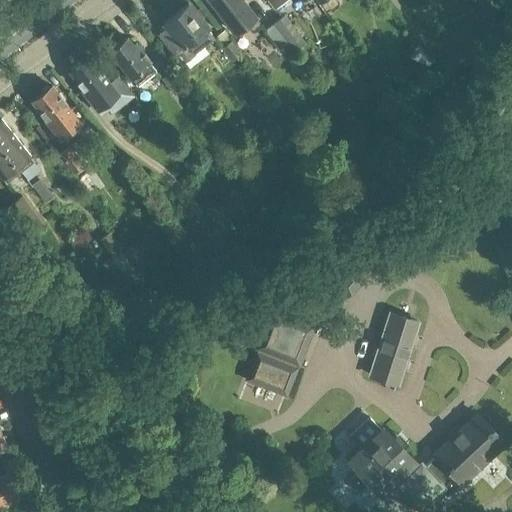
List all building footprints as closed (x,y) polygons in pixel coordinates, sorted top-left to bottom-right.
[(210,0),(224,17),(221,20),(230,32),(233,29),(236,33),(247,25),(254,32),(262,26),(241,0),(210,0)] [(266,0),(275,11),(289,0),(299,0),(302,3),(305,0),(266,0)] [(189,4),(164,23),(184,49),(177,54),(184,64),(215,40),(212,35),(212,34),(189,4)] [(511,31),(495,12),(438,60),(455,80),(511,32),(511,31)] [(305,42),(284,15),(273,24),(293,51),(305,42)] [(263,32),(278,51),(287,44),(272,25),(263,32)] [(243,55),(226,32),(215,40),(233,62),(243,55)] [(131,79),(138,87),(157,72),(151,64),(151,63),(137,44),(134,46),(128,39),(121,45),(118,44),(113,48),(113,51),(110,53),(131,79)] [(119,74),(109,81),(90,58),(88,60),(84,59),(79,62),(79,67),(70,74),(83,90),(81,91),(90,103),(91,102),(103,117),(111,110),(113,113),(135,96),(119,74)] [(185,88),(172,72),(162,79),(175,96),(185,88)] [(42,96),(33,104),(46,120),(44,121),(53,132),(60,140),(68,134),(62,124),(74,115),(53,88),(50,90),(47,89),(42,92),(42,96)] [(381,131),(373,119),(358,129),(366,141),(381,131)] [(2,121),(0,122),(0,147),(19,172),(28,182),(41,171),(34,163),(30,157),(31,156),(2,121)] [(6,182),(19,172),(0,147),(0,176),(2,179),(4,179),(6,182)] [(70,148),(60,155),(74,173),(83,167),(70,148)] [(340,185),(318,165),(304,181),(325,201),(340,185)] [(54,196),(40,179),(31,186),(45,203),(54,196)] [(249,215),(231,192),(220,201),(238,224),(249,215)] [(23,198),(6,209),(25,236),(42,225),(23,198)] [(124,246),(133,239),(125,228),(116,235),(124,246)] [(257,258),(252,252),(238,232),(203,259),(222,284),(257,258)] [(117,285),(134,272),(120,252),(103,265),(117,285)] [(270,307),(254,350),(300,367),(316,324),(270,307)] [(399,387),(420,322),(389,312),(368,377),(399,387)] [(445,487),(420,461),(419,462),(384,425),(346,459),(360,474),(355,479),(364,489),(370,483),(382,497),(395,485),(420,511),(445,487)] [(0,507),(23,498),(14,474),(0,479),(0,507)]
